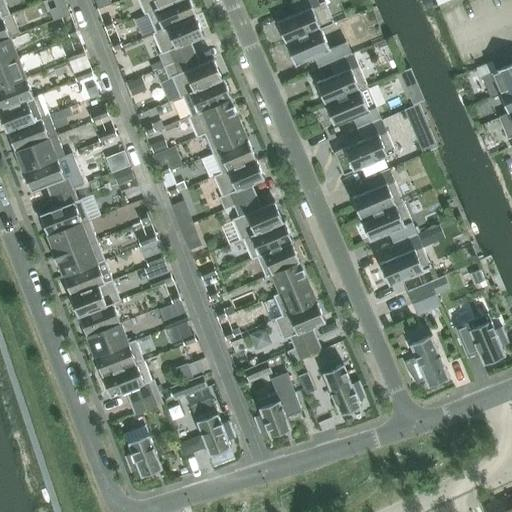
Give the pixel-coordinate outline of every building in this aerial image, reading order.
[(0,0),(0,18),(3,17),(3,18),(11,15),(4,0),(0,0)] [(103,0),(96,3),(98,10),(107,7),(103,0)] [(138,0),(145,15),(147,14),(147,13),(177,0),(138,0)] [(156,33),(196,16),(196,17),(197,16),(190,0),(177,0),(147,13),(147,14),(155,32),(156,33)] [(286,43),(321,29),(335,24),(325,1),(319,4),(317,0),(296,0),(291,2),(296,14),(277,22),(286,43)] [(429,0),(426,0),(422,2),(425,10),(433,7),(429,0)] [(66,4),(58,7),(49,10),(53,21),(70,14),(66,4)] [(0,18),(0,41),(11,37),(20,34),(13,14),(11,15),(3,18),(3,17),(0,18)] [(156,33),(155,32),(153,33),(162,53),(159,54),(162,62),(164,67),(173,63),(196,53),(191,42),(204,36),(196,17),(196,16),(156,33)] [(103,23),(106,30),(114,27),(112,20),(103,23)] [(75,28),(67,31),(70,38),(78,34),(75,28)] [(330,63),(352,54),(346,42),(330,49),(321,29),(286,43),(295,65),(314,57),(319,68),(330,64),(330,63)] [(0,64),(19,57),(11,37),(0,41),(0,64)] [(111,43),(114,50),(122,47),(120,40),(111,43)] [(83,48),(75,51),(78,58),(86,55),(83,48)] [(201,64),(196,53),(173,63),(164,67),(169,79),(172,78),(181,98),(183,97),(183,96),(222,79),(222,78),(214,59),(201,64)] [(325,104),(367,86),(353,53),(352,54),(330,63),(330,64),(335,75),(316,83),(325,104)] [(0,87),(26,78),(19,57),(0,64),(0,87)] [(485,65),(489,73),(496,70),(492,61),(485,65)] [(162,62),(151,66),(153,71),(164,67),(162,62)] [(500,93),(511,88),(511,63),(496,70),(489,73),(482,76),(491,98),(501,94),(500,93)] [(489,73),(485,65),(477,68),(480,77),(482,76),(489,73)] [(91,68),(74,75),(77,81),(94,75),(91,68)] [(130,69),(122,72),(125,79),(133,76),(130,69)] [(406,70),(399,73),(404,84),(410,81),(406,70)] [(0,110),(34,98),(34,97),(26,78),(0,87),(0,110)] [(183,96),(183,97),(191,115),(191,116),(231,99),(231,100),(232,99),(223,78),(222,78),(222,79),(183,96)] [(139,80),(128,84),(132,95),(144,91),(139,80)] [(96,86),(87,89),(91,98),(100,94),(96,86)] [(358,129),(381,119),(367,86),(325,104),(335,126),(353,118),(358,129)] [(509,113),(511,111),(511,88),(500,93),(501,94),(508,112),(509,113)] [(8,132),(8,131),(49,115),(42,94),(34,97),(34,98),(0,110),(0,115),(7,132),(8,132)] [(191,116),(191,115),(188,116),(197,138),(205,134),(204,134),(239,119),(231,100),(231,99),(191,116)] [(92,122),(101,118),(109,115),(107,108),(90,115),(92,122)] [(511,111),(509,113),(508,112),(499,116),(508,138),(511,136),(511,111)] [(15,151),(57,135),(49,115),(8,131),(8,132),(15,151)] [(204,134),(205,134),(213,153),(248,139),(239,119),(204,134)] [(381,119),(358,129),(363,140),(334,152),(344,175),(361,167),(384,158),(396,153),(381,119)] [(94,139),(89,121),(66,128),(71,145),(94,139)] [(161,121),(152,125),(155,131),(163,127),(161,121)] [(144,128),(146,134),(155,131),(152,125),(144,128)] [(114,128),(106,132),(109,138),(117,135),(114,128)] [(23,172),(57,158),(58,159),(65,156),(57,135),(15,151),(23,172)] [(213,153),(221,173),(256,159),(248,139),(213,153)] [(151,146),(154,154),(168,149),(166,143),(165,140),(151,146)] [(154,154),(152,155),(158,169),(159,168),(168,165),(170,172),(172,171),(183,166),(175,146),(172,147),(168,149),(154,154)] [(58,159),(57,158),(23,172),(31,192),(46,187),(51,198),(74,189),(69,176),(65,178),(58,159)] [(384,158),(361,167),(366,178),(388,169),(384,158)] [(221,173),(214,176),(222,196),(219,197),(225,210),(234,206),(257,196),(252,185),(265,179),(256,159),(221,173)] [(159,168),(162,175),(170,172),(168,165),(159,168)] [(130,167),(114,173),(118,185),(134,178),(130,167)] [(361,219),(403,201),(389,168),(388,169),(366,178),(371,190),(352,198),(361,219)] [(167,188),(170,195),(187,188),(184,182),(167,188)] [(40,215),(48,236),(90,220),(82,199),(79,200),(74,189),(51,198),(55,209),(40,215)] [(234,206),(239,217),(232,219),(241,241),(244,240),(243,239),(283,222),(283,221),(275,201),(262,207),(257,196),(234,206)] [(403,201),(361,219),(370,241),(389,233),(394,244),(417,234),(403,201)] [(147,213),(139,216),(141,223),(150,220),(147,213)] [(188,214),(177,219),(180,227),(191,223),(188,214)] [(98,240),(90,220),(48,236),(53,248),(51,249),(54,257),(98,240)] [(243,239),(244,240),(252,259),(257,257),(292,243),(293,242),(284,221),(283,221),(283,222),(243,239)] [(191,223),(180,227),(184,236),(195,231),(191,223)] [(155,233),(147,236),(138,239),(141,246),(157,240),(155,233)] [(417,234),(394,244),(398,255),(380,263),(389,285),(432,268),(417,234)] [(59,264),(64,276),(105,260),(98,240),(54,257),(57,265),(59,264)] [(292,243),(257,257),(266,277),(272,274),(300,262),(292,243)] [(163,253),(154,256),(146,260),(148,266),(165,260),(163,253)] [(113,279),(105,260),(64,276),(71,296),(113,279)] [(272,274),(280,293),(280,294),(309,282),(300,262),(272,274)] [(200,272),(202,279),(219,273),(217,266),(200,272)] [(148,269),(140,272),(144,282),(152,279),(148,269)] [(481,269),(469,273),(474,285),(485,280),(481,269)] [(170,273),(150,281),(152,288),(173,280),(170,273)] [(79,317),(114,304),(121,301),(113,279),(71,296),(70,296),(78,318),(79,317)] [(436,293),(431,281),(407,291),(412,303),(436,293)] [(282,316),(317,301),(309,282),(280,294),(280,293),(274,296),(282,316)] [(208,293),(210,299),(218,296),(216,289),(208,293)] [(178,293),(170,297),(173,303),(181,300),(178,293)] [(412,303),(418,316),(441,306),(436,293),(412,303)] [(181,301),(159,310),(164,321),(166,320),(177,316),(186,313),(181,301)] [(317,301),(282,316),(275,319),(284,340),(290,337),(295,348),(295,349),(318,339),(313,328),(326,322),(317,301)] [(121,323),(114,304),(79,317),(87,336),(121,323)] [(232,306),(225,310),(227,316),(235,313),(232,306)] [(215,313),(218,319),(226,316),(224,310),(215,313)] [(188,319),(186,313),(177,316),(166,320),(168,327),(188,319)] [(467,356),(478,352),(484,365),(506,355),(502,346),(509,343),(502,326),(495,330),(488,313),(455,327),(467,356)] [(180,323),(176,325),(182,339),(186,337),(192,335),(187,321),(180,323)] [(129,343),(121,323),(87,336),(95,357),(129,343)] [(223,333),(226,340),(234,337),(231,330),(223,333)] [(192,335),(186,337),(188,344),(197,341),(194,334),(192,335)] [(417,361),(410,364),(417,380),(424,377),(428,387),(450,377),(432,335),(410,344),(417,361)] [(235,353),(246,349),(242,338),(232,342),(235,353)] [(318,339),(295,349),(295,348),(287,351),(292,363),(323,350),(318,339)] [(103,377),(144,361),(136,340),(129,343),(95,357),(103,377)] [(199,360),(188,364),(193,375),(204,371),(199,360)] [(244,370),(249,383),(272,373),(267,360),(244,370)] [(126,392),(130,403),(159,392),(157,386),(154,379),(152,380),(144,361),(103,377),(111,397),(126,392)] [(322,373),(340,415),(362,406),(359,399),(366,396),(359,380),(352,384),(344,364),(322,373)] [(170,387),(175,400),(208,387),(203,375),(170,387)] [(134,415),(164,403),(159,392),(130,403),(134,415)] [(254,417),(260,433),(268,431),(270,437),(292,429),(278,393),(256,401),(261,414),(254,417)] [(194,414),(210,456),(231,447),(228,440),(236,437),(230,421),(222,424),(215,406),(194,414)] [(150,435),(128,443),(132,453),(125,456),(131,472),(138,469),(141,477),(163,469),(150,435)]
